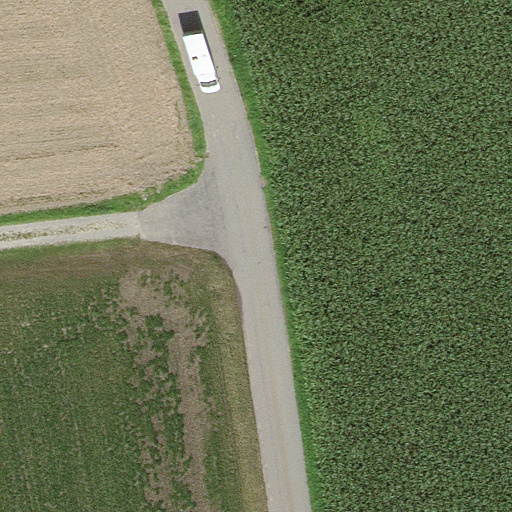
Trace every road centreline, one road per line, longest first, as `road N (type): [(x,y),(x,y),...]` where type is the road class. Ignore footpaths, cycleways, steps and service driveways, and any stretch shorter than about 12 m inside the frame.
road 1 (unclassified): [(290,511),(245,222),(206,49),(184,0)]
road 2 (track): [(245,222),(0,249)]
